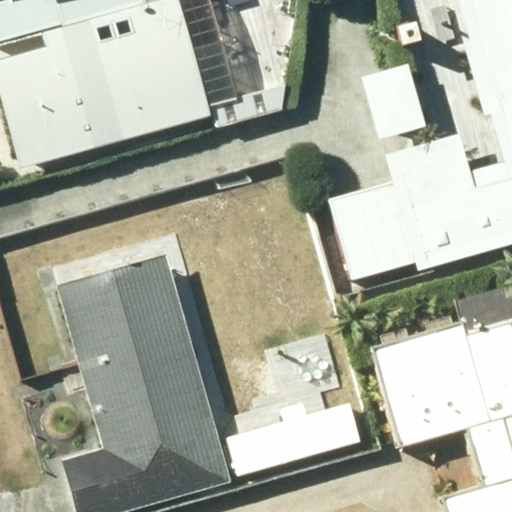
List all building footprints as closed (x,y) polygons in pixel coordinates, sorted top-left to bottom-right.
[(0,0),(0,35),(41,23),(46,40),(0,53),(0,91),(20,160),(207,106),(176,0),(0,0)] [(511,0),(461,0),(470,31),(461,33),(484,109),(491,107),(505,155),(469,166),(458,128),(384,150),(392,176),(328,195),(351,273),(414,254),(417,264),(511,235),(511,0)] [(362,69),(379,130),(424,118),(407,57),(362,69)] [(165,245),(54,277),(102,442),(63,453),(79,511),(103,511),(231,476),(165,245)] [(511,458),(511,470),(439,491),(444,511),(511,511),(511,279),(455,295),(487,416),(499,413),(511,458)] [(392,296),(344,309),(356,356),(405,342),(392,296)]
